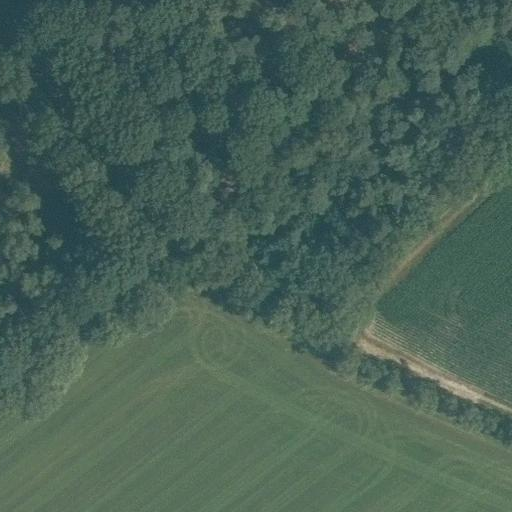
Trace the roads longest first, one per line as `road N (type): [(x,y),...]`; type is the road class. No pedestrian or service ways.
road 1 (track): [(511,414),(168,249),(158,236)]
road 2 (track): [(158,236),(404,0)]
road 3 (track): [(158,236),(0,23)]
road 4 (track): [(158,236),(120,280),(0,372)]
